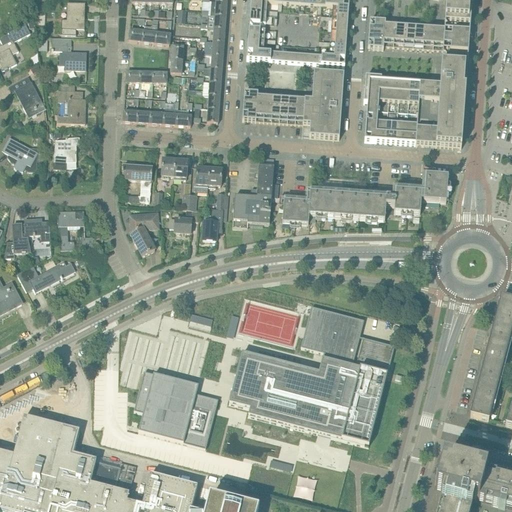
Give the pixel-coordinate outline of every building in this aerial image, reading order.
[(274,0),(274,5),(278,5),(277,13),(281,14),(282,5),(299,7),(299,0),(274,0)] [(299,0),(299,7),(317,8),(317,16),(320,17),(321,8),(325,9),(325,0),(299,0)] [(333,0),(325,0),(325,9),(332,9),(348,10),(349,1),(333,0)] [(445,0),(444,24),(470,25),(471,0),(445,0)] [(251,3),(250,14),(266,15),(266,12),(267,4),(251,3)] [(211,11),(210,17),(214,17),(226,18),(227,5),(215,4),(211,4),(211,11)] [(61,32),(61,38),(76,38),(76,32),(84,32),(84,23),(82,22),(83,5),(67,5),(66,9),(68,9),(68,22),(61,22),(61,32)] [(332,19),(331,21),(347,23),(348,10),(332,9),(332,19)] [(249,25),(249,31),(260,32),(260,26),(265,26),(266,17),(271,18),(272,13),(266,12),(266,15),(250,14),(249,25)] [(207,26),(207,30),(213,31),(225,32),(226,18),(214,17),(210,17),(208,17),(207,26)] [(326,19),(326,23),(328,23),(328,34),(331,34),(347,35),(347,23),(331,21),(332,19),(326,19)] [(142,44),(155,46),(156,35),(157,21),(153,21),(153,28),(150,30),(143,29),(143,33),(142,44)] [(385,27),(385,24),(369,23),(368,37),(384,38),(385,27)] [(30,35),(25,26),(8,34),(9,36),(12,41),(14,44),(30,35)] [(384,38),(383,48),(393,49),(394,28),(385,27),(384,38)] [(394,28),(393,49),(403,50),(404,29),(394,28)] [(403,50),(413,51),(414,29),(404,29),(403,50)] [(424,30),(414,29),(413,51),(423,51),(424,30)] [(424,30),(423,51),(432,52),(434,31),(424,30)] [(130,31),(128,42),(142,44),(143,33),(132,32),(130,31)] [(213,31),(212,44),(224,45),(225,32),(213,31)] [(249,31),(248,42),(264,44),(264,46),(269,46),(270,42),(264,41),(265,32),(260,32),(249,31)] [(442,53),(443,53),(444,42),(444,32),(434,31),(432,52),(442,53)] [(444,32),(444,42),(469,44),(469,34),(444,32)] [(324,44),(324,49),(329,49),(330,47),(346,48),(347,35),(331,34),(330,44),(324,44)] [(155,46),(169,47),(170,36),(156,35),(155,46)] [(0,41),(2,46),(0,47),(0,68),(2,73),(17,65),(13,56),(18,53),(14,44),(12,41),(9,36),(0,40),(0,41)] [(368,37),(367,51),(383,52),(383,48),(384,38),(368,37)] [(248,42),(247,53),(263,54),(264,46),(264,44),(248,42)] [(468,55),(469,44),(444,42),(443,53),(468,55)] [(204,44),(204,52),(205,53),(205,57),(207,57),(211,58),(223,58),(224,45),(212,44),(206,44),(204,44)] [(270,54),(270,64),(295,65),(296,56),(278,55),(279,47),(275,47),(274,55),(270,54)] [(329,59),(345,60),(346,48),(330,47),(329,49),(329,59)] [(67,48),(57,48),(51,48),(51,55),(60,55),(60,68),(66,68),(66,71),(86,72),(86,55),(67,54),(67,48)] [(172,48),(171,61),(182,62),(183,48),(172,48)] [(296,56),(295,65),(321,67),(321,58),(317,58),(318,50),(314,50),(314,58),(296,56)] [(247,53),(246,62),(270,64),(270,54),(263,54),(247,53)] [(211,58),(210,71),(222,72),(223,58),(211,58)] [(321,58),(321,67),(344,69),(345,60),(329,59),(321,58)] [(170,75),(181,76),(182,62),(171,61),(170,75)] [(379,89),(375,138),(415,141),(415,146),(440,148),(441,140),(449,141),(453,89),(451,89),(452,85),(454,85),(455,81),(465,81),(467,63),(442,61),(440,88),(419,86),(419,92),(379,89)] [(203,70),(203,77),(210,78),(209,84),(221,85),(222,72),(210,71),(204,70),(203,70)] [(126,74),(126,85),(139,85),(139,74),(126,74)] [(139,85),(139,91),(152,91),(152,86),(153,74),(139,74),(139,85)] [(153,74),(152,86),(166,86),(167,80),(167,75),(153,74)] [(302,138),(309,138),(309,139),(339,141),(343,77),(313,75),(312,99),(311,103),(304,102),(303,127),(302,127),(301,138),(301,139),(302,139),(302,138)] [(45,111),(45,110),(28,79),(8,89),(11,95),(15,93),(29,120),(45,111)] [(381,83),(381,80),(365,79),(364,92),(379,93),(380,83),(381,83)] [(204,84),(203,97),(208,98),(220,99),(221,85),(209,84),(204,84)] [(367,106),(378,107),(378,104),(379,93),(364,92),(363,105),(367,106)] [(57,126),(85,126),(85,102),(82,102),(82,94),(58,93),(57,105),(64,105),(64,102),(68,102),(68,119),(57,119),(57,126)] [(257,95),(244,94),(243,108),(256,109),(257,95)] [(265,99),(257,99),(257,95),(256,109),(255,124),(263,124),(265,99)] [(208,109),(207,111),(219,112),(220,99),(208,98),(208,109)] [(265,99),(263,124),(271,125),(273,100),(265,99)] [(279,125),(281,101),(273,100),(271,125),(279,125)] [(289,101),(281,101),(279,125),(287,126),(289,101)] [(289,101),(287,126),(295,126),(296,102),(289,101)] [(303,127),(304,102),(296,102),(295,126),(302,127),(303,127)] [(365,124),(377,125),(377,124),(378,114),(378,107),(367,106),(365,124)] [(243,108),(242,123),(255,124),(256,109),(243,108)] [(164,116),(163,127),(176,128),(177,117),(178,112),(164,111),(164,116)] [(207,111),(206,125),(218,126),(219,112),(207,111)] [(123,113),(123,124),(136,125),(137,114),(123,113)] [(137,114),(136,125),(150,126),(151,115),(137,114)] [(151,115),(150,126),(163,127),(164,116),(151,115)] [(177,117),(176,128),(190,129),(191,118),(177,117)] [(377,125),(365,124),(364,144),(375,144),(377,125)] [(9,141),(3,153),(8,156),(7,159),(12,166),(12,165),(15,167),(13,169),(17,174),(22,174),(24,172),(27,173),(27,174),(35,174),(37,171),(36,171),(37,164),(37,155),(38,150),(30,151),(9,141)] [(66,172),(66,170),(76,170),(76,164),(77,164),(75,147),(79,147),(79,141),(65,142),(55,143),(53,171),(66,172)] [(162,161),(161,180),(169,181),(169,179),(173,179),(175,162),(162,161)] [(173,179),(173,181),(186,182),(187,163),(175,162),(173,179)] [(123,168),(122,181),(141,183),(140,198),(128,198),(127,204),(140,205),(140,204),(149,205),(151,176),(152,170),(145,170),(135,169),(129,168),(123,168)] [(251,191),(250,198),(256,199),(271,200),(271,199),(272,186),(273,179),(273,174),(273,169),(269,169),(265,168),(258,168),(257,185),(257,191),(257,192),(251,191)] [(208,188),(209,170),(197,169),(195,194),(207,195),(208,188)] [(208,188),(207,195),(208,190),(215,191),(216,188),(220,188),(222,171),(209,170),(208,188)] [(279,204),(278,208),(283,208),(282,225),(308,227),(309,218),(384,224),(385,209),(394,209),(393,215),(420,217),(421,203),(423,203),(423,204),(424,204),(436,204),(446,205),(446,198),(448,179),(446,179),(441,179),(436,178),(430,178),(431,173),(422,173),(422,177),(421,192),(418,192),(392,190),(392,198),(386,197),(386,199),(307,193),(306,201),(284,200),(279,199),(279,200),(279,204)] [(154,210),(161,211),(162,195),(155,195),(154,210)] [(183,196),(181,212),(186,212),(189,213),(190,197),(183,196)] [(217,196),(216,211),(223,212),(224,196),(217,196)] [(190,197),(189,213),(191,213),(196,213),(197,197),(190,197)] [(235,197),(232,230),(242,231),(247,231),(247,228),(262,229),(263,227),(269,227),(271,204),(271,200),(256,199),(250,198),(235,197)] [(203,222),(202,242),(216,243),(217,235),(222,235),(223,212),(216,211),(211,211),(211,223),(203,222)] [(170,222),(170,230),(174,230),(174,234),(190,236),(191,222),(190,222),(190,220),(193,221),(193,224),(198,224),(199,213),(196,213),(191,213),(189,213),(186,212),(186,215),(185,222),(174,221),(174,222),(170,222)] [(64,214),(57,214),(57,229),(59,229),(59,232),(59,253),(68,253),(74,253),(74,244),(68,244),(67,232),(80,232),(80,229),(84,229),(83,214),(64,214)] [(157,216),(130,218),(131,236),(132,236),(139,233),(139,232),(144,232),(158,231),(157,216)] [(21,226),(12,227),(12,241),(16,241),(17,247),(28,247),(28,238),(41,237),(41,244),(50,243),(49,230),(42,230),(42,222),(35,223),(35,222),(33,221),(31,222),(31,223),(24,223),(24,228),(21,228),(21,226)] [(131,236),(130,236),(142,259),(154,253),(151,246),(153,244),(150,239),(148,240),(144,232),(139,232),(139,233),(132,236),(131,236)] [(93,239),(81,240),(81,252),(93,252),(93,239)] [(6,248),(2,261),(13,261),(13,257),(20,256),(20,257),(24,257),(24,256),(29,256),(28,247),(17,247),(16,241),(12,241),(12,244),(7,244),(7,248),(6,248)] [(71,265),(66,268),(64,264),(38,278),(33,268),(17,277),(26,294),(32,291),(35,295),(75,274),(71,265)] [(0,316),(22,305),(12,286),(3,290),(0,284),(0,316)] [(511,302),(501,300),(490,339),(508,344),(511,330),(511,302)] [(203,341),(210,308),(205,307),(198,340),(203,341)] [(241,355),(228,406),(249,411),(247,418),(368,449),(388,373),(364,367),(363,372),(352,369),(364,323),(311,309),(300,350),(319,355),(323,356),(318,374),(314,373),(241,355)] [(490,339),(480,378),(498,383),(508,344),(490,339)] [(360,350),(356,365),(364,367),(388,373),(390,366),(394,349),(380,345),(363,341),(361,345),(366,347),(365,351),(360,350)] [(144,375),(134,413),(143,416),(138,434),(205,452),(217,403),(206,400),(205,401),(195,399),(196,397),(198,389),(196,388),(190,386),(189,387),(144,375)] [(488,423),(498,383),(480,378),(470,418),(488,423)] [(0,511),(255,511),(209,500),(205,511),(191,511),(197,490),(173,484),(150,478),(142,508),(127,505),(129,497),(113,493),(117,479),(121,480),(132,483),(136,469),(128,467),(120,465),(119,472),(111,470),(112,468),(96,464),(72,457),(78,434),(23,420),(22,425),(13,459),(0,455),(0,511)] [(437,511),(511,511),(511,509),(511,481),(442,463),(434,494),(442,496),(437,511)]
